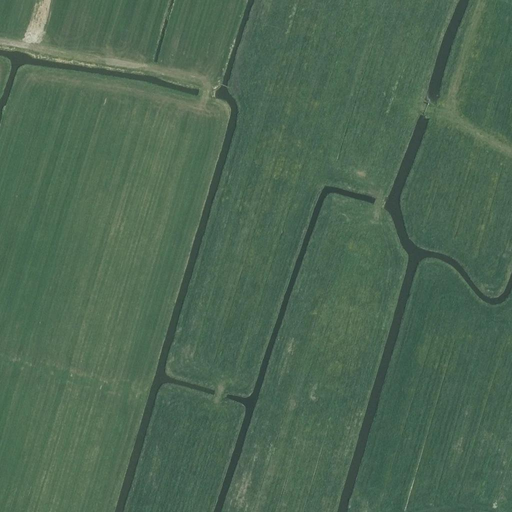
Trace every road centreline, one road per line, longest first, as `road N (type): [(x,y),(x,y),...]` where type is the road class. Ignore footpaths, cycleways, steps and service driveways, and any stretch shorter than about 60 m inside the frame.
road 1 (track): [(208,84),(0,45)]
road 2 (track): [(397,163),(419,107),(318,162)]
road 3 (track): [(419,107),(455,122),(488,0)]
road 4 (track): [(183,205),(208,84)]
